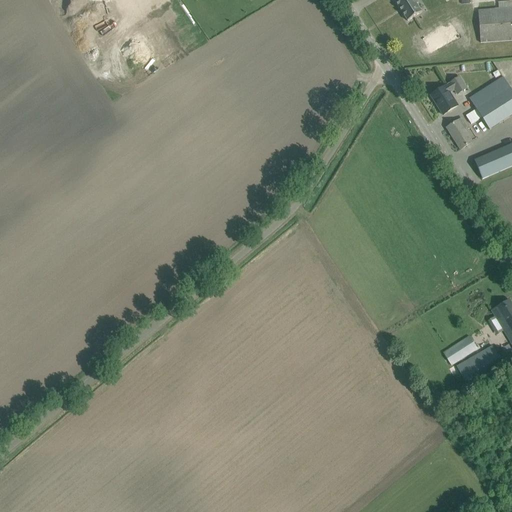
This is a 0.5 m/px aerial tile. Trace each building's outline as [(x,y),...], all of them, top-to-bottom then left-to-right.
[(393,0),(408,21),(422,12),(417,4),(418,3),(416,0),(393,0)] [(511,39),(511,7),(478,10),(480,42),(511,39)] [(421,39),(429,54),(460,37),(452,22),(421,39)] [(431,96),(443,115),(457,106),(449,94),(454,91),(457,96),(468,89),(460,77),(431,96)] [(511,115),(511,90),(504,77),(469,99),(476,110),(466,116),(471,124),(481,118),(489,130),(511,115)] [(447,129),(460,150),(473,143),(464,129),(466,127),(461,119),(447,129)] [(511,145),(474,161),(482,180),(511,167),(511,145)] [(446,306),(457,325),(469,318),(458,300),(446,306)] [(511,331),(511,327),(510,323),(511,321),(511,305),(509,301),(492,311),(506,335),(511,331)] [(443,353),(452,367),(477,350),(478,350),(477,348),(469,336),(443,353)] [(457,366),(460,373),(487,358),(492,367),(501,362),(489,340),(477,348),(478,350),(477,350),(480,354),(457,366)]
